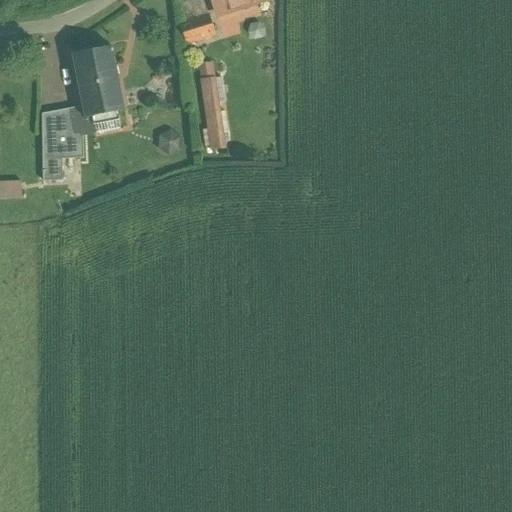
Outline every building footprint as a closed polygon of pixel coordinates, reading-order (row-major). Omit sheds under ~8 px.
[(262,5),(260,0),(203,0),(209,19),(262,5)] [(207,18),(177,26),(183,46),(212,38),(207,18)] [(104,53),(60,59),(71,132),(115,126),(104,53)] [(211,64),(191,68),(205,154),(225,151),(211,64)] [(64,112),(40,117),(41,136),(70,138),(64,112)] [(30,182),(5,182),(5,199),(30,199),(30,182)]
